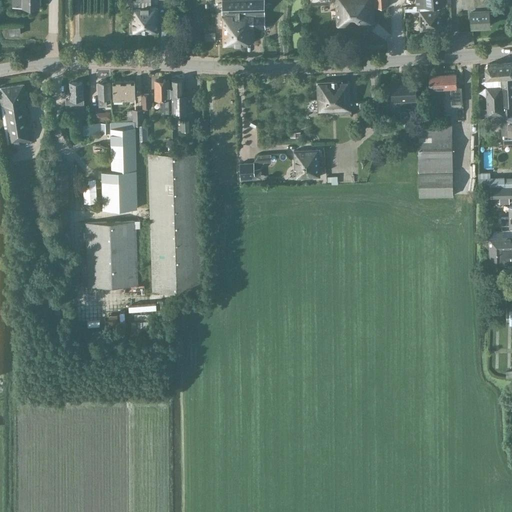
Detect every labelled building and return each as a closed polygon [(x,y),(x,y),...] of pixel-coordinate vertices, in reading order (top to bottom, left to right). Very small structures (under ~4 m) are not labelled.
[(151,8),(151,0),(130,0),(130,6),(130,33),(158,32),(158,7),(151,8)] [(265,28),(264,0),(221,0),(223,46),(246,46),(246,42),(254,42),(254,28),(265,28)] [(388,6),(387,0),(335,0),(338,26),(367,25),(366,22),(375,22),(374,7),(388,6)] [(416,0),(418,9),(445,6),(445,4),(451,4),(450,0),(416,0)] [(490,25),(488,0),(463,0),(464,8),(471,7),(472,26),(490,25)] [(422,11),(420,11),(421,31),(441,30),(440,16),(439,16),(439,10),(434,11),(434,10),(429,10),(422,11)] [(8,28),(9,35),(20,34),(20,27),(8,28)] [(511,62),(488,64),(485,67),(486,77),(501,76),(502,86),(486,87),(488,119),(501,118),(507,118),(507,105),(511,104),(511,62)] [(450,89),(451,103),(461,102),(460,86),(457,86),(456,74),(442,75),(443,89),(450,89)] [(433,90),(443,89),(442,75),(429,75),(430,90),(426,90),(427,98),(434,98),(433,90)] [(391,79),(392,101),(416,100),(415,78),(391,79)] [(172,80),(172,106),(173,115),(188,114),(187,94),(184,95),(183,79),(172,80)] [(103,81),(98,82),(99,106),(106,106),(111,105),(111,98),(110,81),(108,81),(107,80),(104,80),(103,81)] [(162,113),(169,113),(168,98),(171,98),(171,86),(168,86),(168,80),(155,80),(156,99),(162,99),(162,113)] [(342,80),(317,82),(318,114),(351,113),(350,81),(342,81),(342,80)] [(113,81),(113,99),(135,98),(135,81),(113,81)] [(70,99),(66,99),(66,108),(74,108),(74,112),(84,112),(83,82),(70,83),(70,99)] [(24,84),(0,87),(0,95),(7,144),(32,140),(27,109),(26,109),(25,102),(26,102),(24,84)] [(150,93),(142,94),(143,108),(151,107),(150,93)] [(445,110),(448,116),(453,114),(451,108),(445,110)] [(132,110),(132,111),(128,111),(128,120),(136,120),(136,125),(143,125),(142,110),(132,110)] [(511,117),(507,118),(501,118),(502,134),(504,134),(504,144),(511,143),(511,117)] [(190,118),(180,119),(181,130),(190,129),(190,118)] [(112,171),(102,171),(103,209),(113,209),(120,208),(125,208),(137,208),(136,170),(135,121),(122,122),(110,122),(112,171)] [(79,133),(101,133),(101,122),(78,123),(79,133)] [(452,159),(452,124),(418,125),(419,159),(420,171),(418,171),(419,196),(453,195),(452,170),(452,159)] [(491,146),(484,146),(484,160),(492,160),(491,146)] [(320,176),(319,149),(296,150),(298,177),(320,176)] [(203,290),(198,152),(148,154),(152,292),(203,290)] [(55,169),(60,226),(74,225),(68,157),(64,158),(64,169),(55,169)] [(241,179),(255,178),(260,178),(260,168),(254,169),(254,162),(240,163),(241,179)] [(487,171),(481,172),(479,172),(479,186),(504,186),(511,185),(511,177),(504,177),(487,177),(487,171)] [(511,197),(511,187),(491,188),(491,198),(511,197)] [(510,227),(511,227),(511,205),(509,205),(510,217),(501,217),(501,225),(510,224),(510,227)] [(139,284),(137,229),(141,229),(141,221),(86,223),(88,286),(139,284)] [(511,230),(502,231),(495,231),(495,236),(489,237),(490,268),(511,267),(511,230)]
